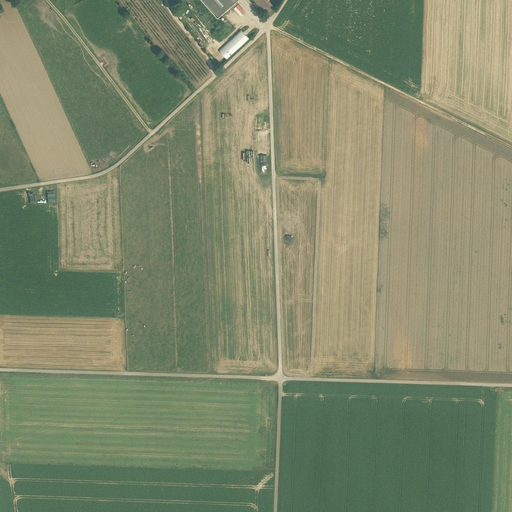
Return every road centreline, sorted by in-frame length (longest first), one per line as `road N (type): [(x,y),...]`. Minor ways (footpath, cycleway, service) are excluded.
road 1 (track): [(279,378),(267,25)]
road 2 (track): [(267,25),(113,173),(0,191)]
road 3 (track): [(279,378),(0,371)]
road 4 (track): [(511,150),(267,25)]
road 5 (track): [(511,387),(279,378)]
road 6 (track): [(155,137),(47,0)]
road 7 (track): [(275,511),(279,378)]
